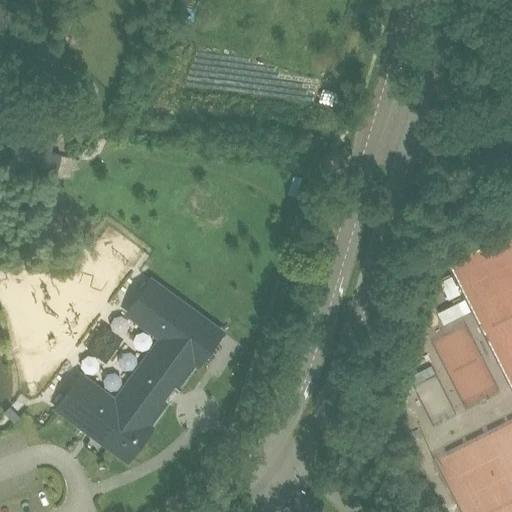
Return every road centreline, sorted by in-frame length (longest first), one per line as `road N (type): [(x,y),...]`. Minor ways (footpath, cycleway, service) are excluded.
road 1 (unclassified): [(290,476),(340,370),(411,138)]
road 2 (unclassified): [(376,131),(287,409),(262,458)]
road 3 (unclassified): [(411,138),(452,0)]
road 4 (unclassified): [(418,0),(376,131)]
